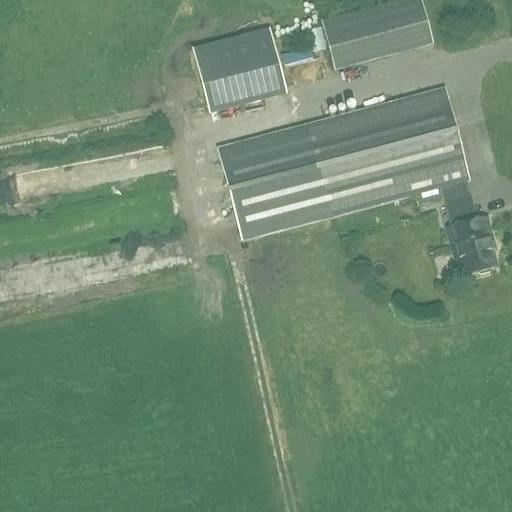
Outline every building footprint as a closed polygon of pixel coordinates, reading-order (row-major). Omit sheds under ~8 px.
[(412,0),(319,25),(332,74),(429,48),(415,0),(412,0)] [(267,28),(190,49),(203,98),(281,77),(267,28)] [(321,60),(317,48),(289,57),(292,68),(321,60)] [(465,185),(441,94),(302,131),(217,153),(241,244),(326,222),(465,185)] [(471,226),(465,203),(441,210),(447,232),(445,233),(453,260),(455,260),(461,280),(474,276),(477,278),(487,275),(488,272),(492,271),(485,244),(488,243),(483,223),(471,226)]
